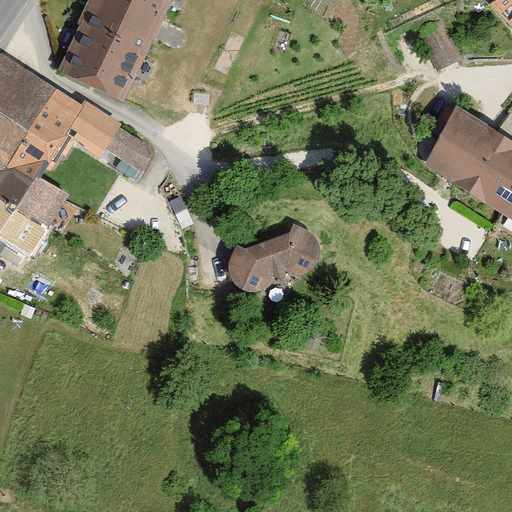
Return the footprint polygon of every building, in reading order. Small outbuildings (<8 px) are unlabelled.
[(178,0),(95,0),(64,70),(133,101),(178,0)] [(511,18),(511,0),(502,0),(498,3),(511,18)] [(38,126),(61,90),(1,60),(0,61),(0,142),(17,115),(38,126)] [(78,139),(87,108),(61,90),(38,126),(17,115),(0,142),(0,173),(61,163),(78,139)] [(92,103),(87,108),(78,139),(104,154),(114,151),(150,172),(160,152),(119,118),(92,103)] [(427,165),(463,186),(497,129),(462,108),(427,165)] [(463,186),(498,208),(511,184),(511,138),(497,129),(463,186)] [(50,180),(61,163),(0,173),(0,238),(38,259),(76,195),(50,180)] [(511,184),(498,208),(511,216),(511,184)] [(300,225),(292,233),(254,247),(248,241),(239,248),(232,261),(233,274),(240,283),(250,291),(261,294),(276,288),(281,277),(296,275),(303,279),(312,277),(321,273),(330,264),(329,252),(324,240),(320,234),(315,227),(309,225),(300,225)]
